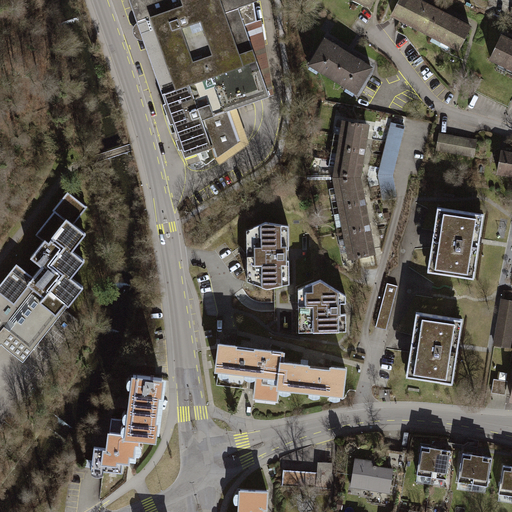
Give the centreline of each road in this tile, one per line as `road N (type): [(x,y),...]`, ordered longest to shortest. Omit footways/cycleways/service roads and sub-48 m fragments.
road 1 (residential): [(99,0),(167,228),(201,474)]
road 2 (residential): [(373,348),(364,335),(420,133)]
road 3 (residential): [(511,129),(439,109),(370,28)]
road 4 (residential): [(201,474),(268,441),(360,416)]
road 5 (residential): [(360,416),(417,413),(511,428)]
